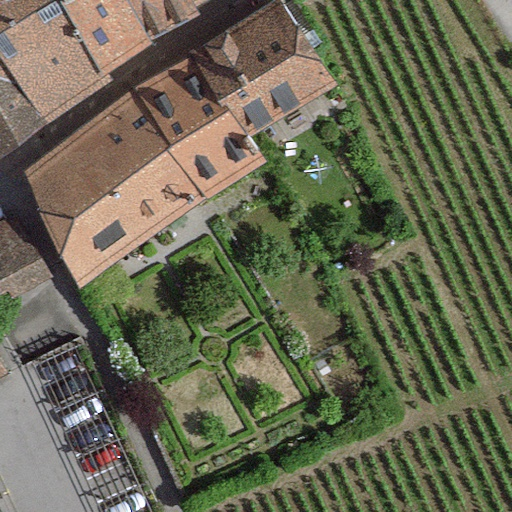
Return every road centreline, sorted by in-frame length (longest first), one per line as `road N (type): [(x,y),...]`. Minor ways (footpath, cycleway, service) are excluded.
road 1 (unclassified): [(0,178),(88,327),(174,511)]
road 2 (residential): [(0,164),(245,0)]
